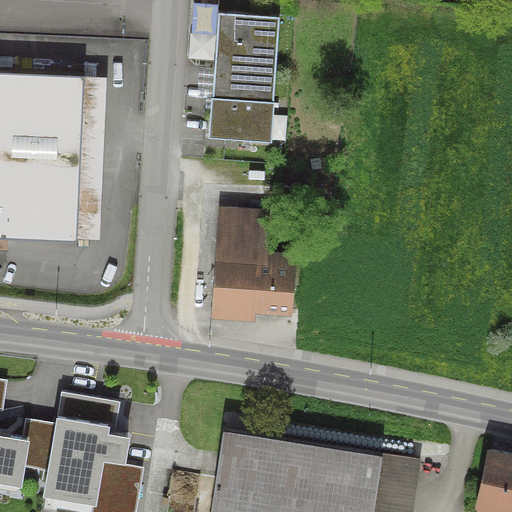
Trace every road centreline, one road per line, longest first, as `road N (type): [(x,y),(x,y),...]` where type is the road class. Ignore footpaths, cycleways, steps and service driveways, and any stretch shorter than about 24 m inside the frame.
road 1 (secondary): [(511,420),(145,354)]
road 2 (residential): [(145,354),(167,0)]
road 3 (secondary): [(145,354),(0,334)]
